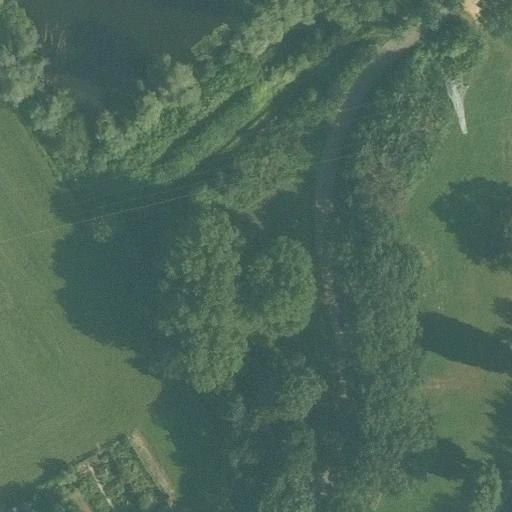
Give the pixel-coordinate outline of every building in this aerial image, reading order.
[(407,199),(413,229),(445,222),(438,192),(407,199)] [(430,282),(429,257),(427,257),(426,234),(402,235),(404,283),(430,282)] [(474,247),(463,249),(469,295),(481,293),(474,247)] [(439,313),(439,293),(415,293),(415,313),(439,313)] [(479,409),(478,417),(498,419),(499,410),(479,409)] [(10,511),(28,511),(29,511),(23,500),(8,507),(10,511)]
